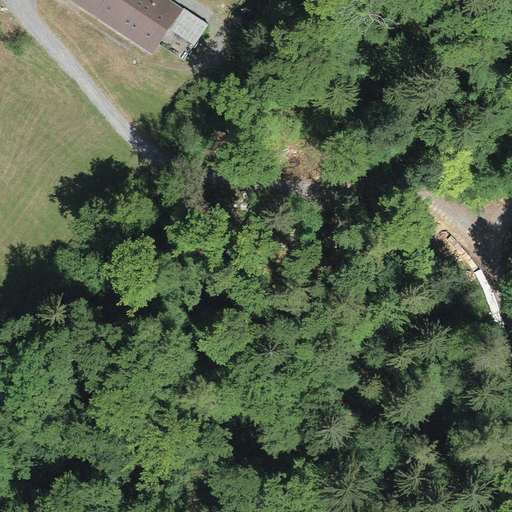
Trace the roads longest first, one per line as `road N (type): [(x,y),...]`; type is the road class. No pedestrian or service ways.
road 1 (track): [(34,0),(124,115),(179,156),(272,186),(389,185),(492,225)]
road 2 (track): [(511,329),(490,241),(492,225),(511,208)]
